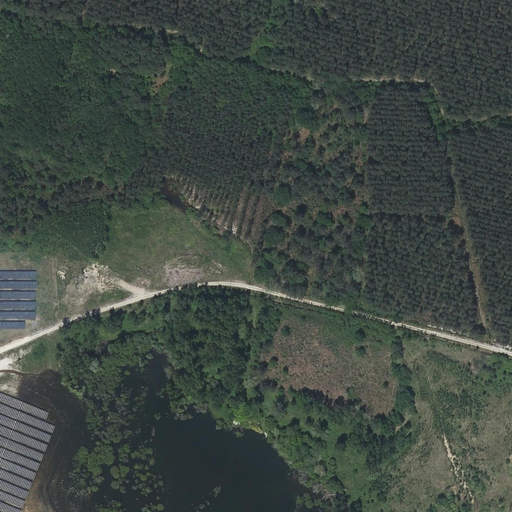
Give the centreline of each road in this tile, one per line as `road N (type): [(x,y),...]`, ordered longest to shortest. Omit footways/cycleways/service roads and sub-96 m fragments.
road 1 (track): [(511,115),(453,120),(430,85),(416,80),(309,79),(209,56),(169,32),(0,10)]
road 2 (track): [(511,353),(220,283),(90,312),(0,350)]
